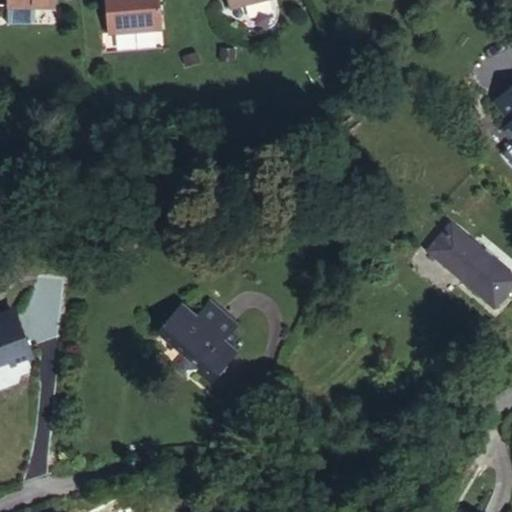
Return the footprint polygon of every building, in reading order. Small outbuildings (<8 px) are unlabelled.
[(162,28),(159,0),(106,0),(109,33),(162,28)] [(267,0),(227,0),(230,9),(267,0)] [(511,88),(492,106),(509,125),(501,132),(511,144),(511,88)] [(493,305),(511,283),(511,274),(468,237),(467,239),(452,226),(431,250),(447,262),(445,264),(493,305)] [(157,333),(213,380),(239,350),(227,339),(240,323),(212,300),(198,315),(183,303),(157,333)] [(19,384),(41,378),(29,333),(0,341),(0,395),(0,396),(0,395),(0,384),(18,380),(19,384)]
